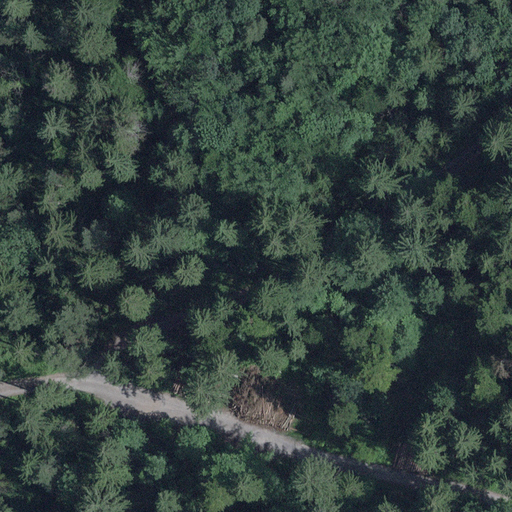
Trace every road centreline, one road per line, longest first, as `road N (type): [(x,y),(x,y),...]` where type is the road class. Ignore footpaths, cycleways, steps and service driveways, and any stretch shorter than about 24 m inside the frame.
road 1 (track): [(511,124),(351,234),(75,377)]
road 2 (track): [(511,491),(357,438),(75,377)]
